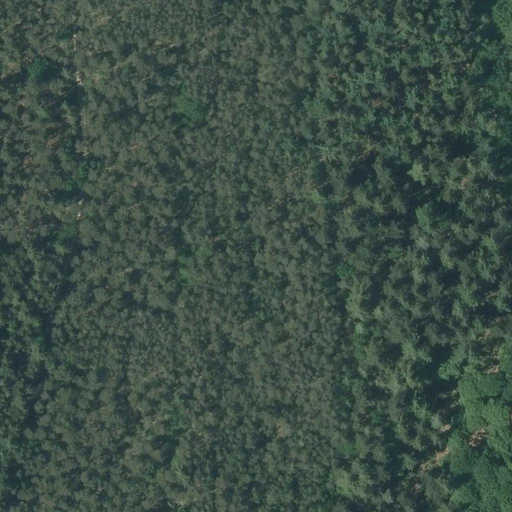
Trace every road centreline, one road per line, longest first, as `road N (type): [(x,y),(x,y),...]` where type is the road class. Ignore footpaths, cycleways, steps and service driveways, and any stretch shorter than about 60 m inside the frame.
road 1 (track): [(0,499),(86,164),(75,54)]
road 2 (track): [(337,220),(356,378),(332,511)]
road 3 (track): [(316,46),(337,220)]
